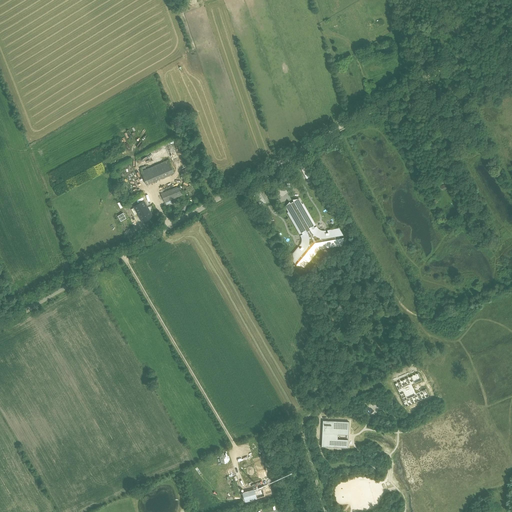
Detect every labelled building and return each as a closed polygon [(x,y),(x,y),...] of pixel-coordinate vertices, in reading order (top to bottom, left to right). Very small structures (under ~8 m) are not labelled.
[(141,171),(146,185),(174,173),(168,159),(148,168),(141,171)] [(306,164),(300,167),(305,176),(310,173),(306,164)] [(165,203),(183,194),(180,186),(161,194),(165,203)] [(264,200),(258,192),(254,195),(259,203),(264,200)] [(298,206),(295,201),(295,200),(291,202),(291,203),(287,205),(287,204),(286,204),(283,207),(284,208),(284,207),(287,213),(286,214),(298,234),(300,233),(301,235),(299,236),(300,236),(300,237),(300,239),(300,240),(300,241),(300,242),(300,243),(300,244),(300,245),(299,246),(299,247),(300,248),(299,249),(298,248),(290,256),(289,255),(289,256),(292,262),(292,261),(294,259),(297,262),(295,264),(294,264),(300,267),(301,267),(300,267),(316,251),(338,245),(339,238),(338,238),(338,239),(335,240),(334,236),(337,235),(338,236),(338,235),(334,230),(323,233),(324,235),(322,235),(321,234),(320,234),(319,234),(318,233),(317,233),(316,233),(315,232),(314,231),(313,230),(312,229),(312,228),(310,229),(309,228),(311,227),(299,206),(300,206),(299,206),(298,206)] [(134,208),(131,209),(134,215),(137,213),(142,223),(153,216),(143,201),(133,207),(134,208)] [(123,213),(118,216),(121,221),(126,218),(123,213)] [(155,382),(152,376),(150,374),(147,375),(149,378),(148,379),(149,380),(152,384),(155,382),(157,385),(159,384),(157,381),(155,382)] [(425,375),(400,384),(409,409),(417,406),(413,396),(422,392),(426,403),(433,400),(425,375)] [(321,443),(321,447),(323,447),(346,448),(348,448),(348,444),(348,440),(337,439),(337,434),(337,429),(348,430),(349,426),(349,422),(347,422),(324,421),(324,420),(323,420),(322,424),(323,424),(322,433),(322,434),(322,443),(321,443)] [(254,461),(245,464),(246,465),(243,466),(245,472),(248,471),(248,473),(252,472),(253,475),(258,473),(257,473),(260,472),(262,476),(268,475),(266,467),(260,469),(259,466),(256,467),(254,461)] [(264,489),(245,494),(247,500),(247,501),(266,496),(266,495),(264,489)]
